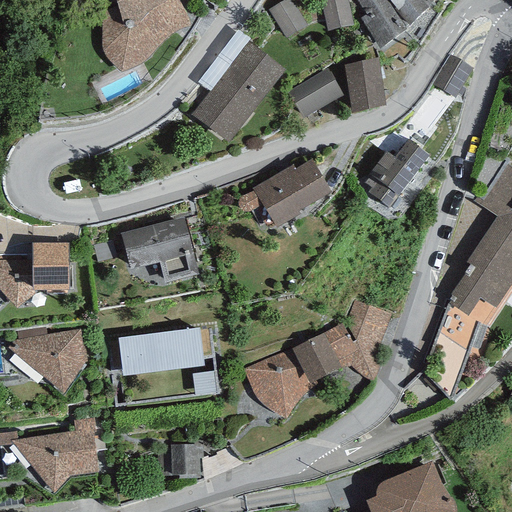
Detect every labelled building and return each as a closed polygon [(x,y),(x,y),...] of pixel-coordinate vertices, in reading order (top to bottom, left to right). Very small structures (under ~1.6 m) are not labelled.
[(114,0),(117,10),(97,16),(101,41),(102,47),(103,54),(107,60),(116,71),(120,76),(145,63),(154,53),(162,44),(167,39),(174,35),(180,32),(185,31),(190,29),(186,18),(175,0),(114,0)] [(290,34),(312,20),(298,0),(286,0),(273,9),(290,34)] [(352,29),(346,0),(342,0),(321,4),(327,34),(352,29)] [(407,36),(383,0),(358,0),(351,4),(379,53),(407,36)] [(387,0),(411,26),(428,11),(426,9),(435,0),(387,0)] [(209,95),(249,45),(250,43),(237,33),(197,85),(209,95)] [(209,95),(191,118),(229,148),(285,74),(249,45),(209,95)] [(472,72),(450,58),(432,86),(454,100),(472,72)] [(378,63),(344,69),(352,119),(386,114),(378,63)] [(343,100),(327,71),(287,93),(303,122),(343,100)] [(367,195),(388,213),(429,161),(408,143),(395,160),(386,155),(363,184),(370,192),(367,195)] [(310,161),(252,191),(254,193),(262,208),(276,233),(332,203),(310,161)] [(480,303),(496,313),(511,289),(511,168),(504,164),(478,207),(497,220),(469,261),(472,267),(452,294),(448,305),(468,319),(480,303)] [(262,208),(254,193),(242,198),(240,202),(239,208),(241,212),(246,215),(249,215),(254,213),(262,208)] [(183,222),(120,238),(129,274),(158,267),(164,288),(197,280),(183,222)] [(69,297),(70,246),(48,246),(48,243),(32,243),(32,262),(0,262),(0,292),(16,310),(32,298),(69,297)] [(290,350),(243,371),(253,395),(258,401),(261,404),(266,409),(286,421),(293,411),(299,404),(305,396),(310,392),(315,387),(323,383),(342,373),(340,371),(351,368),(370,383),(373,383),(380,362),(380,348),(391,317),(354,301),(346,325),(323,335),(323,336),(292,353),(290,350)] [(18,341),(47,337),(45,327),(16,332),(18,341)] [(85,368),(80,332),(47,337),(18,341),(13,342),(7,350),(62,400),(85,368)] [(199,332),(118,342),(123,381),(203,371),(199,332)] [(213,375),(192,377),(195,399),(215,396),(213,375)] [(17,442),(10,443),(13,446),(24,458),(31,470),(54,498),(69,481),(98,477),(92,434),(95,434),(93,420),(73,422),(75,433),(17,442)] [(10,443),(17,442),(16,433),(0,435),(0,447),(13,446),(10,443)] [(157,449),(157,479),(170,478),(170,480),(199,479),(198,462),(202,462),(202,450),(196,450),(196,447),(169,447),(169,449),(157,449)] [(367,511),(454,511),(453,508),(450,502),(441,487),(432,466),(386,485),(382,487),(379,491),(377,495),(376,498),(376,501),(366,505),(367,511)]
